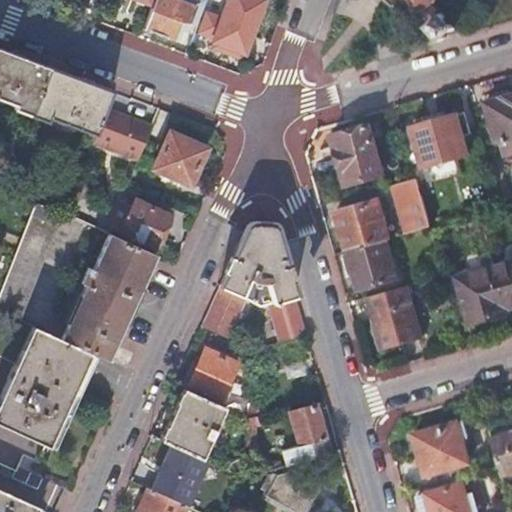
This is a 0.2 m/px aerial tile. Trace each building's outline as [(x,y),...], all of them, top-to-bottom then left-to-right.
[(183,0),(153,0),(144,27),(172,37),(178,20),(187,20),(194,4),(183,0)] [(384,0),(391,7),(395,9),(401,2),(416,18),(420,15),(442,42),(456,29),(431,5),(436,0),(384,0)] [(241,56),(258,16),(227,4),(222,17),(206,12),(199,31),(215,37),(211,46),(241,56)] [(49,65),(0,47),(0,97),(0,98),(0,101),(15,103),(13,107),(30,114),(49,65)] [(111,89),(49,65),(30,114),(48,120),(49,116),(64,121),(62,126),(69,128),(71,124),(94,133),(104,106),(111,89)] [(511,154),(511,97),(486,105),(499,143),(505,142),(509,155),(511,154)] [(151,123),(104,106),(94,133),(91,143),(136,160),(151,123)] [(472,136),(466,114),(414,129),(425,169),(469,156),(464,139),(472,136)] [(385,177),(371,127),(333,139),(348,189),(385,177)] [(188,183),(205,146),(169,130),(152,167),(188,183)] [(422,196),(418,180),(394,187),(398,203),(422,196)] [(0,294),(36,202),(0,187),(0,294)] [(107,221),(120,227),(131,204),(117,198),(107,221)] [(131,204),(120,227),(119,231),(154,247),(169,214),(134,198),(131,204)] [(407,235),(432,228),(423,199),(399,206),(407,235)] [(36,202),(0,294),(0,301),(23,311),(64,212),(36,202)] [(336,215),(347,253),(387,241),(390,240),(385,224),(391,222),(388,214),(383,215),(379,203),(336,215)] [(219,286),(246,298),(259,304),(267,302),(294,294),(271,222),(248,221),(219,286)] [(154,254),(108,233),(92,268),(86,266),(79,282),(84,284),(64,328),(60,336),(89,349),(106,357),(110,349),(154,254)] [(387,241),(347,253),(359,292),(399,280),(387,241)] [(511,308),(511,264),(497,269),(493,269),(500,291),(502,291),(508,310),(511,308)] [(471,326),(510,315),(508,310),(502,291),(500,291),(493,269),(479,273),(473,270),(458,279),(471,326)] [(229,338),(246,298),(219,286),(201,326),(229,338)] [(408,287),(369,299),(376,327),(372,328),(379,353),(423,340),(408,287)] [(294,294),(267,302),(278,338),(305,330),(294,294)] [(60,336),(31,323),(0,392),(0,423),(46,444),(89,349),(60,336)] [(219,400),(236,362),(204,347),(187,385),(219,400)] [(223,407),(183,388),(160,438),(201,457),(223,407)] [(286,463),(327,451),(314,404),(289,411),(298,443),(282,448),(286,463)] [(260,424),(257,414),(246,417),(244,445),(254,445),(256,424),(260,424)] [(415,436),(427,476),(470,464),(458,423),(415,436)] [(511,433),(493,439),(501,469),(504,477),(511,474),(511,433)] [(188,495),(203,463),(166,446),(152,478),(188,495)] [(241,475),(243,459),(235,458),(227,469),(241,475)] [(299,511),(311,492),(307,477),(292,468),(268,473),(260,486),(266,490),(264,495),(294,511),(299,511)] [(471,511),(463,486),(427,496),(431,511),(471,511)] [(180,511),(184,504),(147,487),(136,511),(180,511)] [(0,511),(36,511),(39,507),(0,489),(0,511)]
